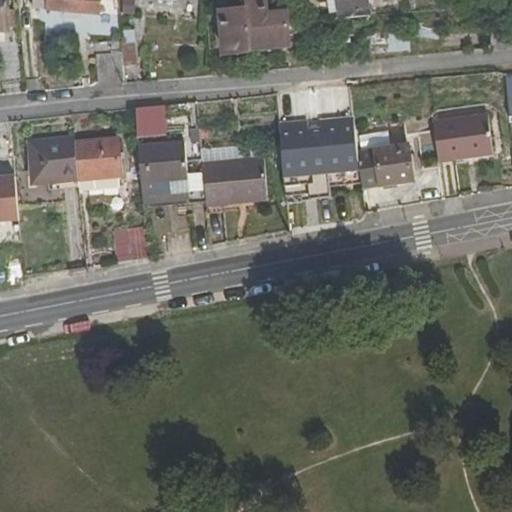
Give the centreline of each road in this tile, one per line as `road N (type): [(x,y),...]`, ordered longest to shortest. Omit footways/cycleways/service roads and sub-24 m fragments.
road 1 (primary): [(0,316),(511,220)]
road 2 (residential): [(511,57),(0,111)]
